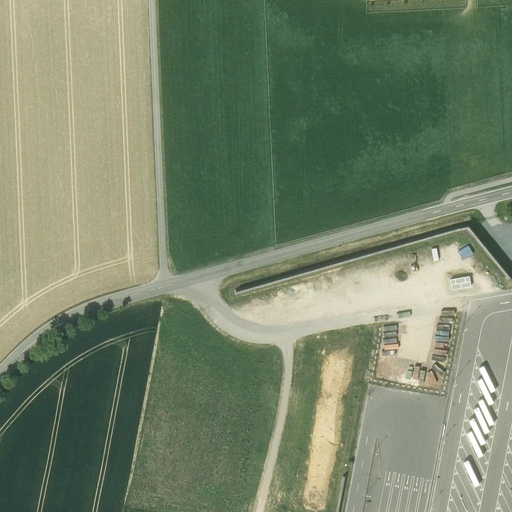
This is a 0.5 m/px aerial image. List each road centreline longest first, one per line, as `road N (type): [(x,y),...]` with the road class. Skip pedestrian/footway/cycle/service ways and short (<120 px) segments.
road 1 (unclassified): [(0,377),(38,339),(91,308),(511,191)]
road 2 (unknown): [(489,511),(511,386)]
